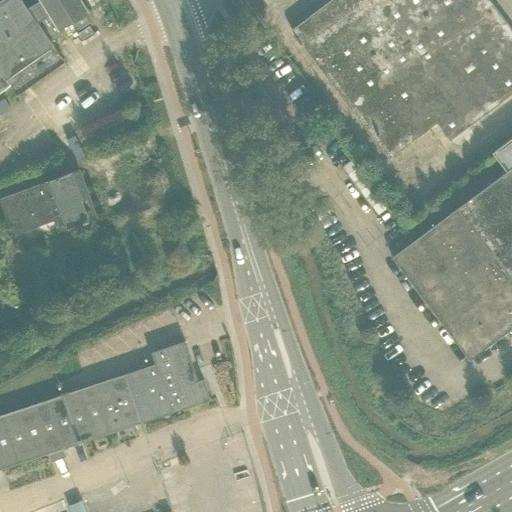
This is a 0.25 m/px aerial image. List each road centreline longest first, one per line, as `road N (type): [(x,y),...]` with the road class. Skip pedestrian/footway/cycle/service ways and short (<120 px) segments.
road 1 (tertiary): [(173,16),(267,309)]
road 2 (unknown): [(0,507),(249,405)]
